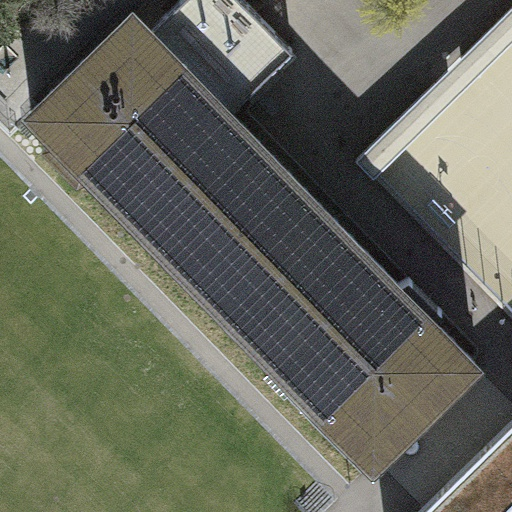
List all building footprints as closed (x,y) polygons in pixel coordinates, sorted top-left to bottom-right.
[(228,112),(229,111),(293,50),(245,0),(181,0),(150,30),(133,12),(31,112),(110,192),(210,94),(228,112)] [(511,7),(358,162),(375,179),(511,42),(511,7)] [(398,283),(229,111),(228,112),(210,94),(110,192),(378,466),(382,463),(379,459),(460,379),(471,368),(474,370),(478,366),(434,320),(442,311),(410,278),(398,283)] [(0,511),(9,511),(65,459),(0,392),(0,365),(11,355),(0,344),(0,511)] [(511,511),(511,421),(418,511),(511,511)]
